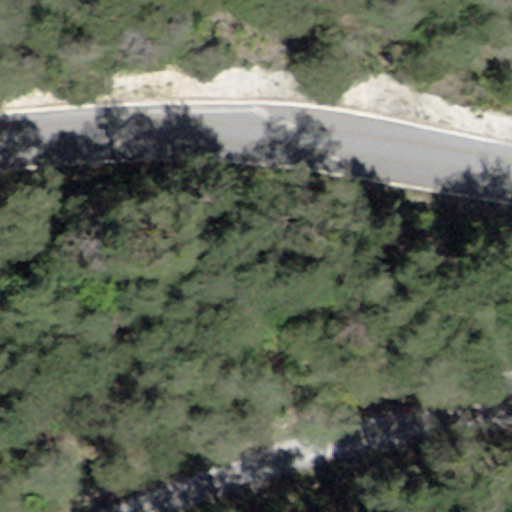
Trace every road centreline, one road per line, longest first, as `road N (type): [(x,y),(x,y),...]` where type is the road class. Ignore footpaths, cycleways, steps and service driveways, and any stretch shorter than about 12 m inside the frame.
road 1 (unclassified): [(0,141),(160,130),(268,135),(511,172)]
road 2 (track): [(511,419),(304,458),(165,511)]
